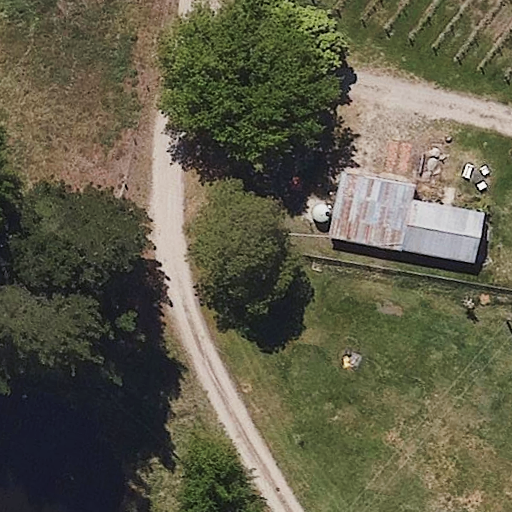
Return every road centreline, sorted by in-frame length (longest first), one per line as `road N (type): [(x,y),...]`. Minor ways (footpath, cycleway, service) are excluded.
road 1 (track): [(192,37),(163,158),(163,237),(191,331),(287,511)]
road 2 (track): [(511,115),(192,37),(191,0)]
